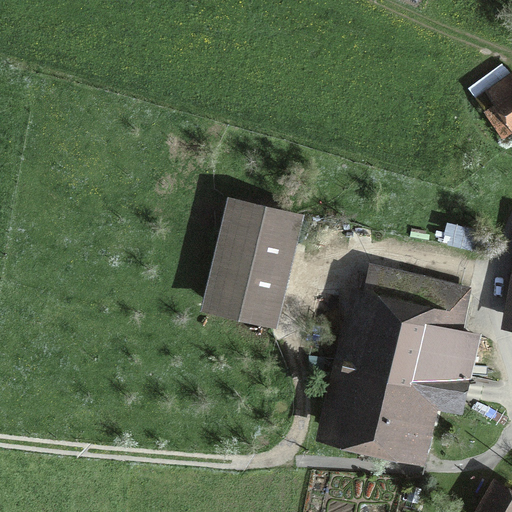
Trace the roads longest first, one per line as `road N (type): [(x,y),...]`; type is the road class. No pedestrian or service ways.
road 1 (track): [(0,443),(157,462),(428,475),(471,467),(511,441)]
road 2 (unclassified): [(511,229),(497,289),(511,363)]
